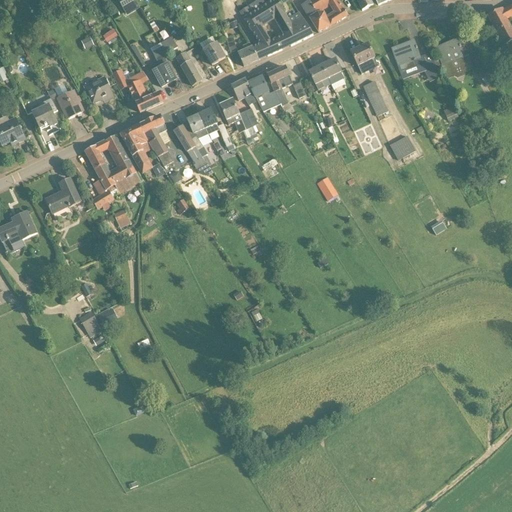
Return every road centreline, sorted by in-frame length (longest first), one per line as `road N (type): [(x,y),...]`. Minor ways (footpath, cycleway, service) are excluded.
road 1 (tertiary): [(0,185),(378,11),(505,0)]
road 2 (unknown): [(99,0),(168,106)]
road 3 (track): [(418,511),(511,431)]
